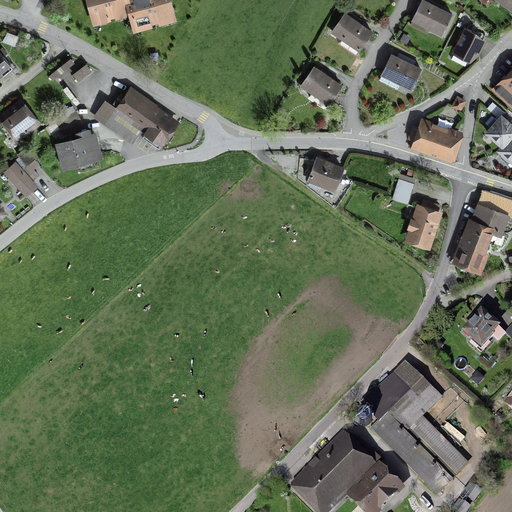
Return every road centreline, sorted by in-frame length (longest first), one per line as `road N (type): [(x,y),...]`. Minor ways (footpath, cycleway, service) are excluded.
road 1 (unclassified): [(461,175),(430,308),(238,511)]
road 2 (unclassified): [(0,245),(92,182),(231,143)]
road 3 (residential): [(231,143),(203,117),(72,42)]
road 4 (track): [(439,283),(304,190)]
road 5 (residential): [(406,0),(356,89),(347,144)]
road 6 (residential): [(477,76),(347,144)]
